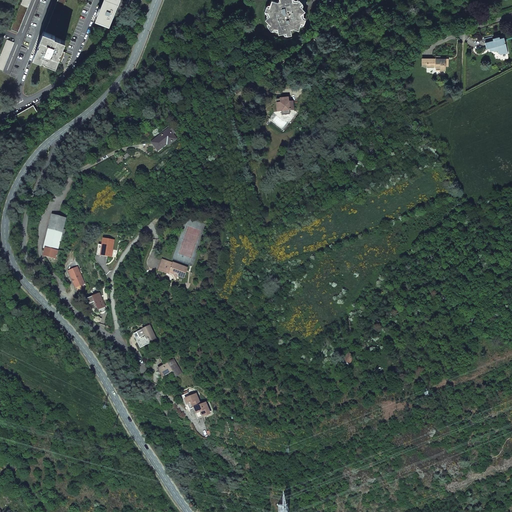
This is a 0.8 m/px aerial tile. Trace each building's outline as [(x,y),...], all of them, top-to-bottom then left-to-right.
[(22,0),(10,29),(18,32),(30,0),(22,0)] [(39,0),(22,45),(29,48),(47,0),(39,0)] [(57,0),(45,32),(52,35),(66,0),(57,0)] [(105,0),(97,22),(109,27),(114,13),(119,0),(105,0)] [(267,12),(269,15),(264,19),(270,25),(267,27),(271,31),(273,28),(277,29),(278,34),(285,33),(286,36),(291,35),(290,32),(293,28),(298,30),(300,23),(303,24),(305,19),(302,18),(300,15),(304,11),(299,5),(302,3),(298,0),(297,0),(296,1),(292,1),(291,0),(278,0),(279,1),(276,2),(271,0),(270,0),(269,7),(266,6),(264,11),(267,12)] [(38,46),(34,56),(44,60),(44,61),(54,65),(61,52),(60,52),(65,41),(55,37),(55,36),(52,35),(45,32),(44,32),(39,46),(38,46)] [(483,39),(486,49),(488,48),(492,48),(493,51),(494,52),(497,51),(498,54),(500,55),(507,53),(504,41),(500,42),(499,39),(499,37),(492,39),(492,37),(483,39)] [(6,39),(0,55),(0,70),(2,71),(14,42),(6,39)] [(21,47),(10,76),(17,78),(28,50),(21,47)] [(422,59),(422,66),(427,66),(427,67),(435,67),(435,71),(445,71),(445,66),(448,66),(448,61),(445,61),(445,59),(440,59),(435,59),(422,59)] [(276,102),(277,112),(281,111),(282,115),(290,114),(289,110),(293,110),(292,102),(288,102),(288,99),(284,100),(284,101),(276,102)] [(15,116),(21,127),(39,116),(35,110),(33,105),(15,116)] [(168,130),(152,143),(157,150),(167,143),(168,145),(175,139),(168,130)] [(52,215),(44,248),(45,249),(44,256),(56,259),(62,233),(64,234),(65,230),(63,229),(65,218),(52,215)] [(103,239),(102,247),(100,255),(111,257),(114,240),(103,239)] [(162,259),(158,271),(169,275),(169,273),(174,275),(175,279),(178,277),(178,276),(184,279),(188,268),(162,259)] [(77,267),(68,271),(74,284),(76,283),(78,287),(85,284),(77,267)] [(99,293),(87,299),(89,304),(95,301),(100,313),(107,310),(99,293)] [(134,335),(141,349),(157,340),(150,326),(134,335)] [(158,369),(162,377),(172,371),(176,376),(181,373),(173,360),(158,369)] [(189,393),(183,396),(185,400),(186,399),(188,404),(191,410),(194,408),(199,419),(211,413),(206,403),(201,405),(196,394),(190,397),(189,393)]
